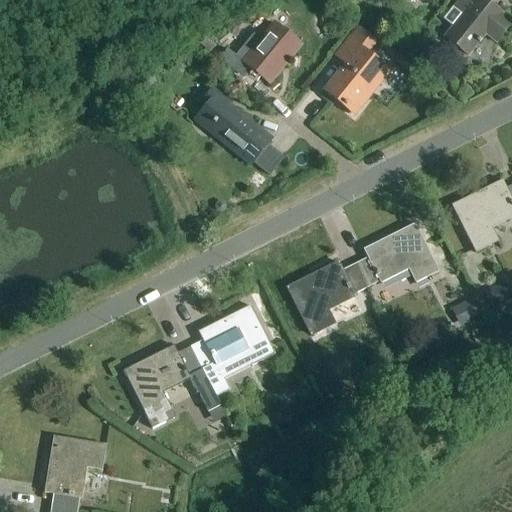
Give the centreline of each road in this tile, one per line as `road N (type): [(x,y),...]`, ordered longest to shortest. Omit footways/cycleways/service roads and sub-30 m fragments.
road 1 (unclassified): [(0,369),(363,184)]
road 2 (unclassified): [(363,184),(511,108)]
